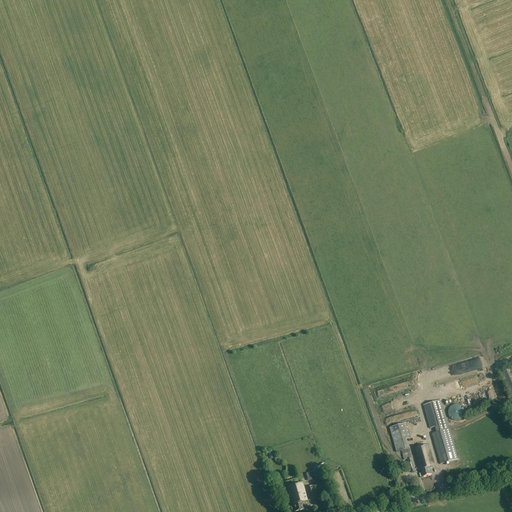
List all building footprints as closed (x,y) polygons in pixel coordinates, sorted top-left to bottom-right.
[(511,395),(504,376),(497,379),(509,406),(511,404),(511,402),(511,401),(511,395)] [(441,401),(424,406),(430,428),(430,429),(434,427),(435,427),(436,432),(436,433),(432,434),(440,464),(457,460),(449,429),(441,401)] [(453,421),(456,422),(459,421),(461,420),(463,418),(465,416),(465,413),(465,411),(463,408),(461,406),(459,405),(456,405),(453,406),(451,407),(449,409),(448,412),(448,415),(449,417),(451,419),(453,421)] [(411,473),(416,472),(407,440),(411,439),(407,424),(390,428),(397,453),(401,451),(404,460),(407,460),(410,471),(410,470),(411,473)] [(431,475),(430,468),(435,467),(428,445),(414,449),(420,471),(421,470),(423,477),(431,475)] [(303,509),(301,503),(307,501),(302,483),(287,487),(292,505),(293,505),(295,511),(303,509)]
